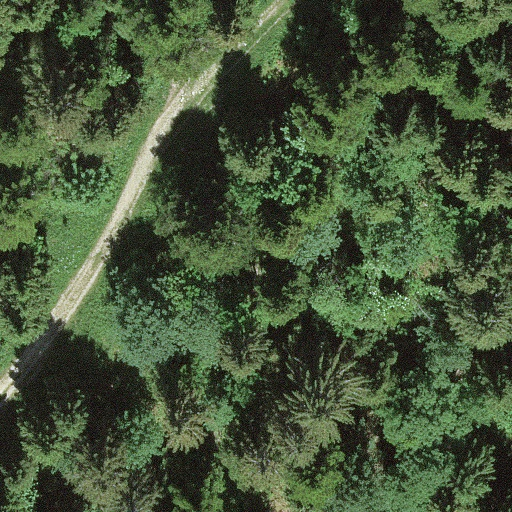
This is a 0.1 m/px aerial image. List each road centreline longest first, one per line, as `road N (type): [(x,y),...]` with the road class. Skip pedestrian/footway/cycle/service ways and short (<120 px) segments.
road 1 (track): [(0,371),(38,332),(177,117),(281,0)]
road 2 (track): [(0,142),(69,0)]
